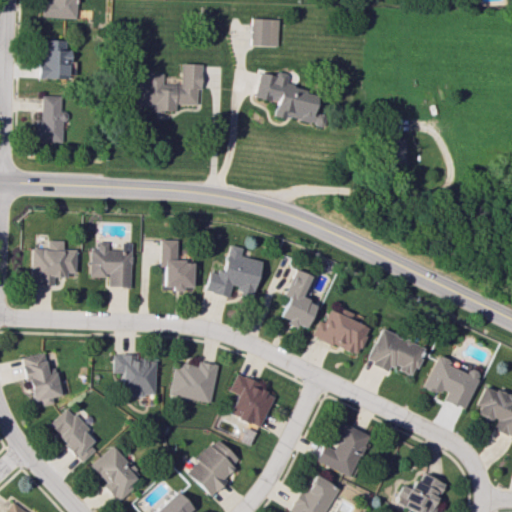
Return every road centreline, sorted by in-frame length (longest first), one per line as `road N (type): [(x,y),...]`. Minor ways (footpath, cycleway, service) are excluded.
road 1 (residential): [(0,317),(176,323),(225,334),(450,440),(473,469),(481,500)]
road 2 (residential): [(511,322),(266,206),(181,192),(0,183)]
road 3 (residential): [(0,210),(6,28)]
road 4 (residential): [(234,511),(268,474),(314,376)]
